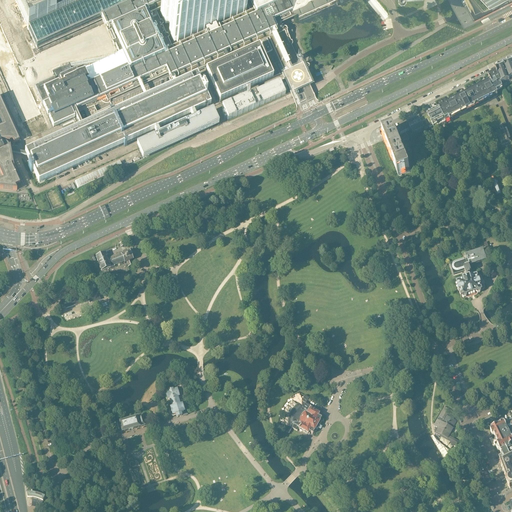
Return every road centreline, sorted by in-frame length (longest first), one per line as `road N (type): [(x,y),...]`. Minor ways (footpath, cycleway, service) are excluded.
road 1 (primary): [(511,22),(55,235),(0,236)]
road 2 (unclassified): [(62,511),(14,330),(75,282),(139,271),(144,260),(126,221)]
road 3 (residential): [(487,0),(364,53),(314,88),(205,137)]
road 4 (primary): [(279,151),(511,38)]
road 5 (residential): [(439,349),(379,186)]
road 6 (primary): [(126,221),(279,151)]
road 7 (residential): [(364,131),(511,55)]
road 8 (primary): [(0,312),(62,253),(126,221)]
